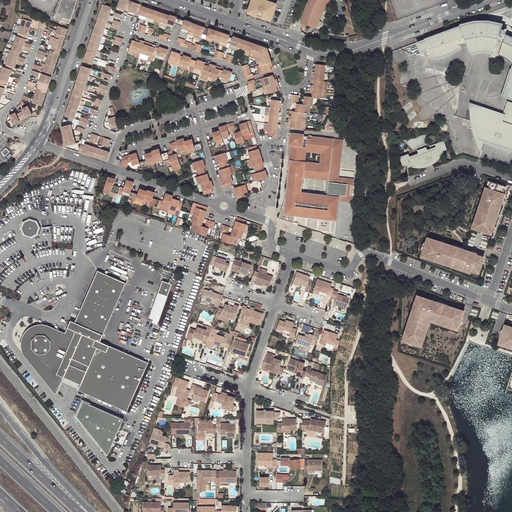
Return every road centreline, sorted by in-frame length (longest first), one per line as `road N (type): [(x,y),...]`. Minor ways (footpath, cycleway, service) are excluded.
road 1 (residential): [(289,252),(347,270),(371,253),(488,302)]
road 2 (residential): [(230,203),(265,191),(271,180),(261,145),(279,138),(286,92),(305,82),(311,49)]
road 3 (residential): [(0,364),(118,511)]
road 4 (tertiary): [(41,147),(96,0)]
road 5 (residential): [(311,49),(348,51),(457,11)]
road 6 (tertiary): [(86,0),(30,141)]
road 7 (residential): [(169,45),(237,67),(243,93),(193,109)]
road 8 (residential): [(169,0),(311,49)]
road 9 (residential): [(119,138),(96,126),(127,17)]
road 10 (residential): [(39,30),(15,101),(0,117),(5,130),(30,141)]
road 11 (primary): [(91,511),(0,408)]
